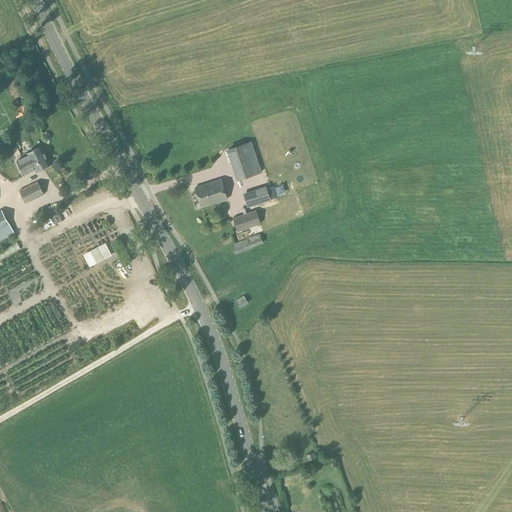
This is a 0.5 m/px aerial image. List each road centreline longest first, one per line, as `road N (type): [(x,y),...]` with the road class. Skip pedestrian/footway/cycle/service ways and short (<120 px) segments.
road 1 (secondary): [(268,511),(218,347),(36,0)]
road 2 (track): [(0,421),(213,299)]
